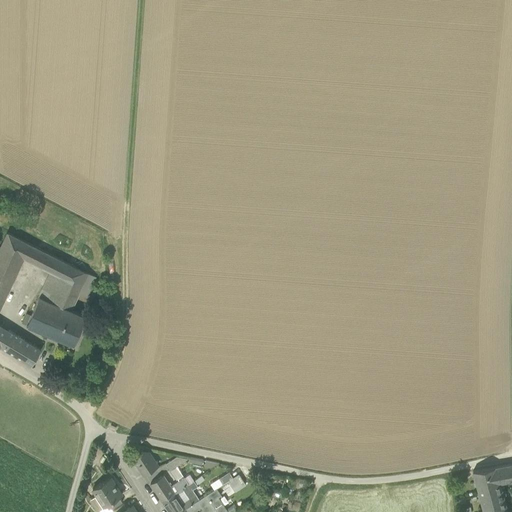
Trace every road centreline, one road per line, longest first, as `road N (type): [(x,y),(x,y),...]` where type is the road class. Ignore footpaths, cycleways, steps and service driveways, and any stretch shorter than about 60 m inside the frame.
road 1 (track): [(75,408),(111,378),(123,337),(142,0)]
road 2 (unclassified): [(94,422),(134,440),(341,478),(414,477),(511,459)]
